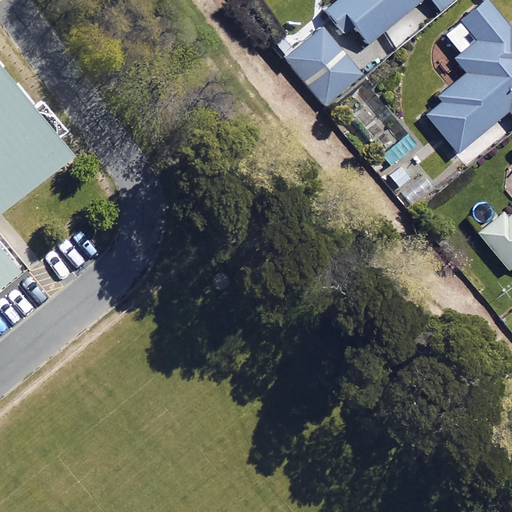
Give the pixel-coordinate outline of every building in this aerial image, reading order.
[(444,0),(325,0),(318,7),(340,32),(347,25),(363,43),(410,0),(427,0),(435,8),(444,0)] [(502,24),(481,0),(469,0),(453,15),(455,18),(434,36),(461,68),(415,108),(451,150),(501,108),(511,120),(511,26),(507,20),(502,24)] [(356,74),(316,27),(280,58),(319,105),(356,74)] [(0,87),(0,214),(63,162),(0,87)] [(411,145),(375,106),(351,129),(387,167),(411,145)] [(511,207),(501,216),(498,211),(472,232),(502,269),(511,260),(511,207)] [(0,256),(0,296),(19,282),(0,256)]
